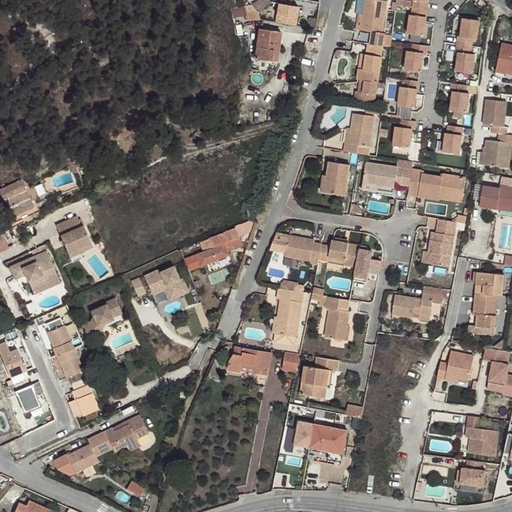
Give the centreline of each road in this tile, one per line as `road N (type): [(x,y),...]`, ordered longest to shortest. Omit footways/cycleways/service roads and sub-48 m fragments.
road 1 (residential): [(371,341),(391,230),(276,205)]
road 2 (residential): [(276,205),(340,0)]
road 3 (residential): [(190,367),(224,334),(276,205)]
road 4 (residential): [(405,511),(442,335)]
road 5 (residential): [(0,452),(63,419),(28,331)]
road 6 (residential): [(454,0),(442,11),(427,121)]
